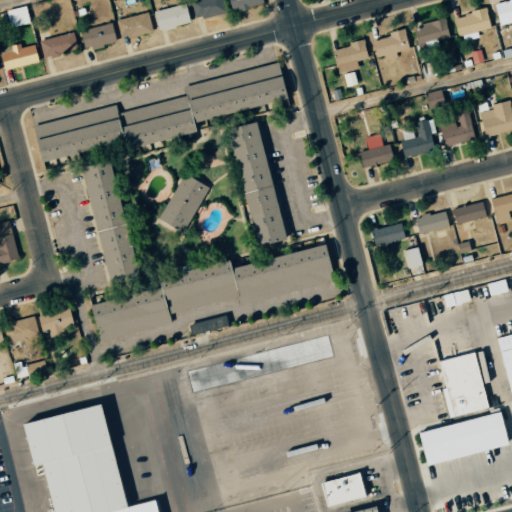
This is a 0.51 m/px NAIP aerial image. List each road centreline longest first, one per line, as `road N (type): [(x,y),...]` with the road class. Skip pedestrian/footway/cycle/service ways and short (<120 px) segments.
road 1 (residential): [(422,511),(296,26)]
road 2 (residential): [(0,103),(296,26)]
road 3 (residential): [(25,289),(46,263),(7,102)]
road 4 (residential): [(344,208),(511,164)]
